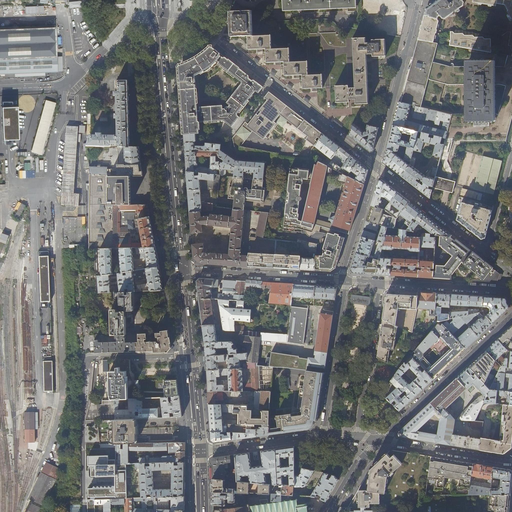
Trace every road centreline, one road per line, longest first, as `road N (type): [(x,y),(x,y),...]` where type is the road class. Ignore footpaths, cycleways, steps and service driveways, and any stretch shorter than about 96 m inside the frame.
road 1 (residential): [(161,15),(183,17),(215,38),(375,166)]
road 2 (primary): [(181,271),(161,15)]
road 3 (residential): [(191,355),(86,359),(83,499)]
road 4 (residential): [(511,314),(381,439)]
road 5 (residential): [(418,0),(375,166)]
road 6 (residential): [(344,280),(181,271)]
road 7 (residential): [(357,436),(380,282)]
road 8 (residential): [(344,280),(324,434)]
road 9 (residential): [(375,166),(485,252)]
road 10 (residential): [(381,439),(511,461)]
road 11 (residential): [(511,289),(380,282)]
road 12 (residential): [(324,434),(200,450)]
